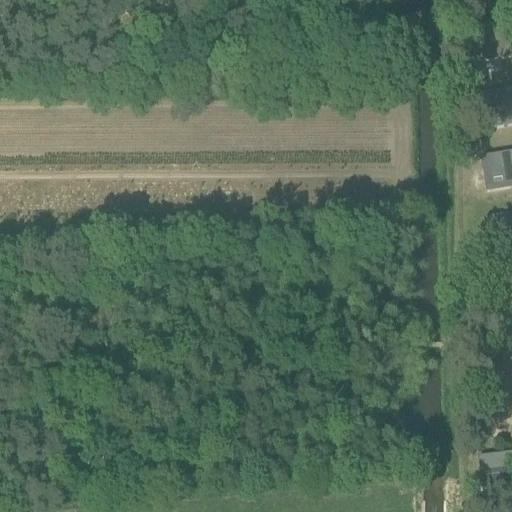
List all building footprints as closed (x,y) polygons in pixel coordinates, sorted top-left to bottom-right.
[(511,61),(508,33),(469,38),(473,66),(511,61)] [(511,90),(481,96),(484,113),(503,109),(503,111),(511,110),(511,90)] [(511,154),(486,159),(489,176),(508,173),(508,175),(511,173),(511,154)] [(511,216),(488,220),(491,237),(510,234),(510,236),(511,235),(511,216)] [(499,384),(499,397),(499,410),(485,410),(485,424),(511,423),(511,369),(492,370),(493,384),(499,384)] [(511,454),(480,459),(482,477),(499,475),(502,492),(504,492),(506,511),(511,509),(511,454)]
